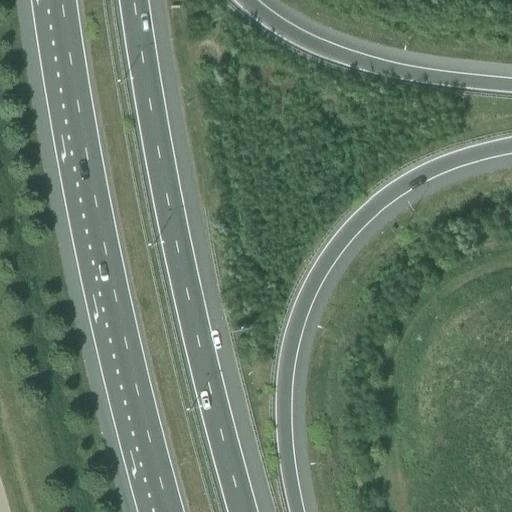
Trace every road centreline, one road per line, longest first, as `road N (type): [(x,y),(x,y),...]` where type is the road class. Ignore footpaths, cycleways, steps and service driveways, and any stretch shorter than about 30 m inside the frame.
road 1 (motorway): [(56,0),(86,189),(166,511)]
road 2 (motorway): [(245,511),(189,295),(135,0)]
road 3 (motorway): [(297,511),(286,392),(296,324),(321,272),(357,222),(389,195),(435,168),(511,146)]
road 4 (motorway): [(511,87),(332,55),(246,0)]
